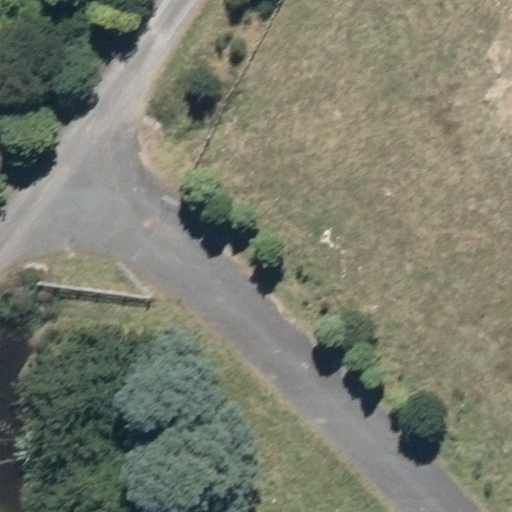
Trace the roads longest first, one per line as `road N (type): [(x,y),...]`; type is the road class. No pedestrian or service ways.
road 1 (residential): [(456,511),(181,240),(23,146)]
road 2 (residential): [(23,146),(130,0)]
